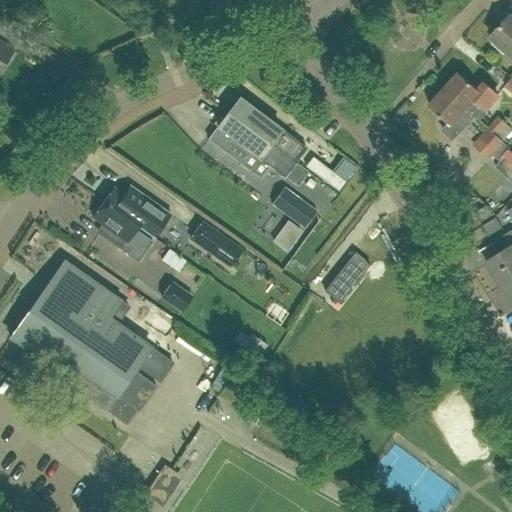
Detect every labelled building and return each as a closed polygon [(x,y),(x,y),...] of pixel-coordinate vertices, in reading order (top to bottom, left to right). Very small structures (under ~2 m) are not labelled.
[(511,17),(510,16),(491,37),(511,55),(511,17)] [(0,69),(13,51),(0,42),(0,69)] [(444,90),(466,109),(474,100),(487,112),(500,97),(485,84),(478,91),(459,74),(444,90)] [(466,109),(444,90),(429,107),(448,124),(442,132),(453,141),(475,117),(466,109)] [(305,149),(238,99),(207,140),(241,165),(250,153),(296,187),(307,172),(294,163),(305,149)] [(488,129),(507,146),(511,141),(506,136),(511,130),(511,129),(499,117),(488,129)] [(511,153),(506,148),(507,146),(488,129),(473,145),(488,159),(492,155),(511,173),(511,153)] [(112,188),(102,202),(137,227),(156,241),(174,216),(128,185),(122,193),(113,187),(112,188)] [(316,212),(284,188),(271,204),(304,228),(316,212)] [(137,227),(102,202),(91,218),(104,227),(98,235),(137,262),(151,241),(135,230),(137,227)] [(492,216),(486,207),(474,215),(479,223),(492,216)] [(203,219),(190,238),(229,266),(242,247),(203,219)] [(487,262),(501,286),(511,279),(511,232),(498,240),(505,251),(487,262)] [(168,250),(157,266),(177,280),(188,264),(168,250)] [(118,303),(62,263),(9,338),(36,357),(34,361),(125,426),(138,411),(155,386),(134,372),(137,367),(158,382),(171,363),(107,318),(118,303)] [(511,279),(501,286),(511,304),(511,279)] [(159,311),(153,321),(174,334),(181,323),(159,311)] [(255,338),(251,355),(265,358),(268,341),(255,338)] [(168,465),(149,496),(168,508),(187,477),(168,465)]
